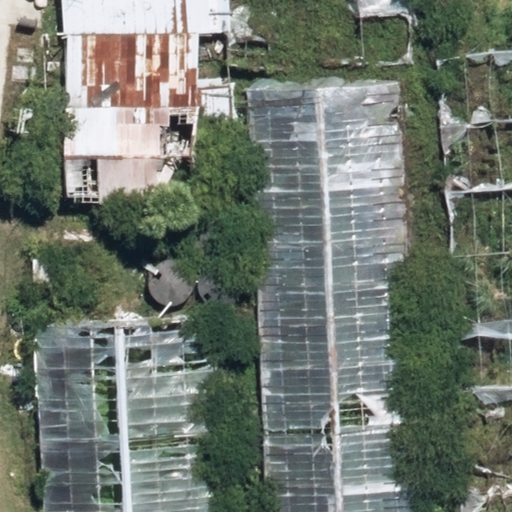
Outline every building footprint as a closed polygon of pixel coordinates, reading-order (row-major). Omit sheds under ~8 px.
[(208,200),(205,130),(238,129),(237,87),(204,88),(203,36),(233,35),(231,0),(67,0),(74,204),(208,200)] [(511,511),(511,0),(415,0),(419,83),(250,92),(271,511),(427,511),(421,383),(434,382),(440,511),(511,511)] [(404,0),(325,0),(329,65),(407,62),(404,0)] [(247,302),(245,210),(200,210),(200,252),(156,253),(156,303),(247,302)] [(229,511),(219,317),(36,327),(45,511),(229,511)]
